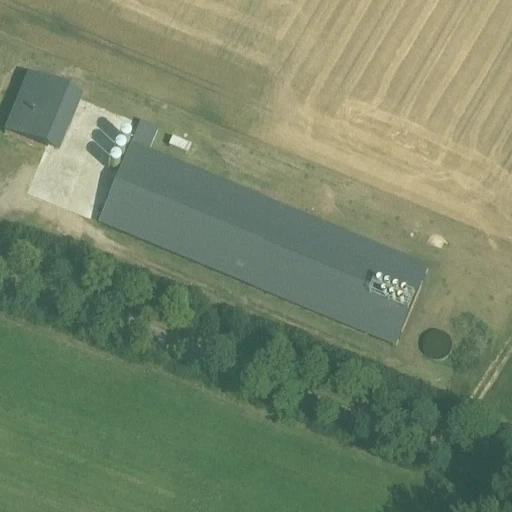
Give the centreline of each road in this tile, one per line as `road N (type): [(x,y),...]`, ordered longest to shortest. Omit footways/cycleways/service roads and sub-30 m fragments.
road 1 (unclassified): [(511,484),(0,281)]
road 2 (track): [(511,334),(439,454)]
